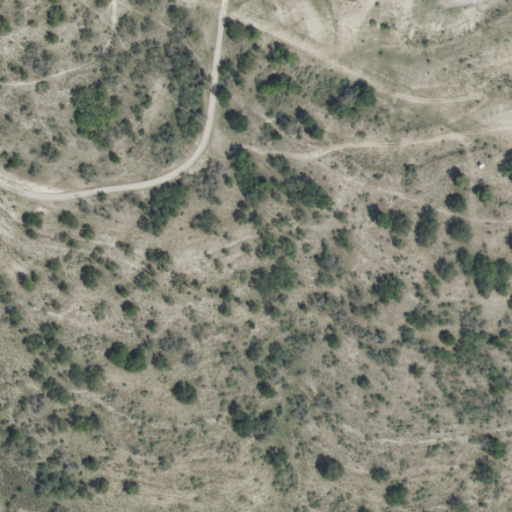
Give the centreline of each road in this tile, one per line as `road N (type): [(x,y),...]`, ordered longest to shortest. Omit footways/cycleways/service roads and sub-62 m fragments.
road 1 (track): [(228,0),(211,155),(115,203),(0,186)]
road 2 (track): [(180,0),(416,104),(493,101),(511,108)]
road 3 (track): [(211,155),(307,156),(511,131)]
